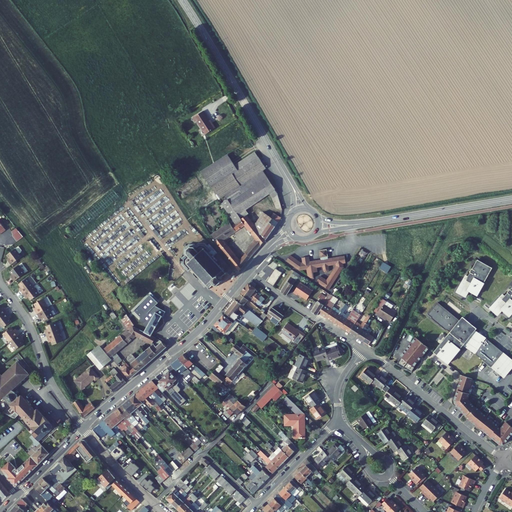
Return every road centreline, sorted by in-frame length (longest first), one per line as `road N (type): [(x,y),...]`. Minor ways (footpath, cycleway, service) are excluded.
road 1 (tertiary): [(248,272),(191,336),(81,425)]
road 2 (tertiary): [(182,0),(285,174)]
road 3 (residential): [(503,459),(363,348)]
road 4 (residential): [(0,281),(81,425)]
road 5 (residential): [(363,348),(248,272)]
road 6 (tertiary): [(511,199),(380,221)]
